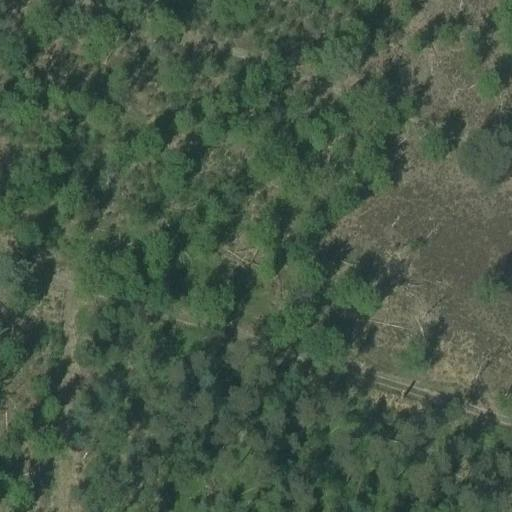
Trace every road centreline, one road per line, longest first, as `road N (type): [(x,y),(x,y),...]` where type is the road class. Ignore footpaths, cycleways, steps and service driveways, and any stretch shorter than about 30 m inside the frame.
road 1 (track): [(0,266),(511,424)]
road 2 (track): [(66,511),(73,288)]
